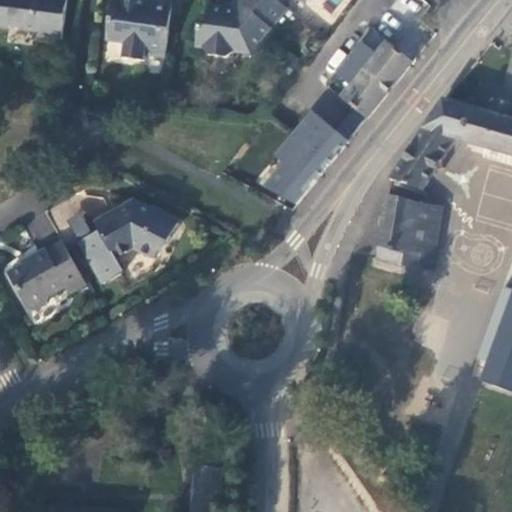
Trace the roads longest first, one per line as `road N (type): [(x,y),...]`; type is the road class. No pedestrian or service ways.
road 1 (tertiary): [(361,170),(481,26)]
road 2 (tertiary): [(303,320),(315,272),(361,170)]
road 3 (unknown): [(261,126),(353,0)]
road 4 (tertiary): [(361,170),(262,284)]
road 5 (tertiary): [(219,311),(160,321),(96,356)]
road 6 (tertiary): [(96,356),(162,349),(220,361)]
road 7 (unclassified): [(266,391),(269,511)]
